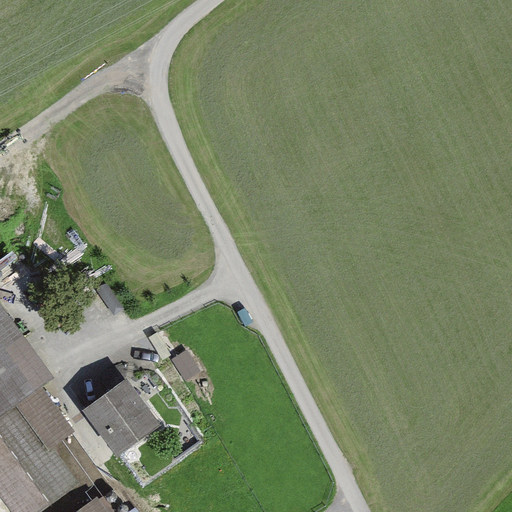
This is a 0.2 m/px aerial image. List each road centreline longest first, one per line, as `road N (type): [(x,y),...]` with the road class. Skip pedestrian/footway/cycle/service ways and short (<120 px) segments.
road 1 (unclassified): [(215,0),(168,49),(160,71),(165,107),(364,511)]
road 2 (track): [(77,393),(99,354),(243,277)]
road 3 (track): [(0,154),(120,75),(160,71)]
